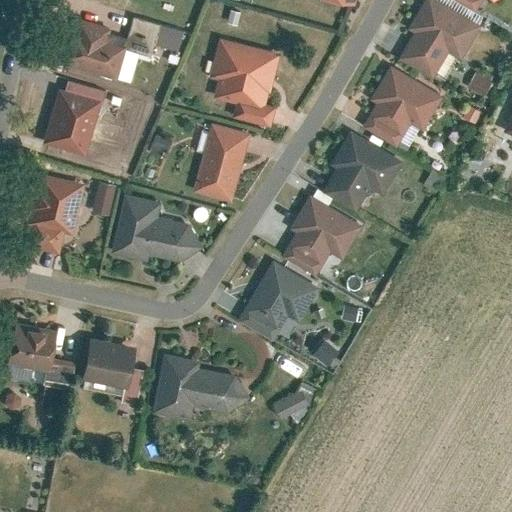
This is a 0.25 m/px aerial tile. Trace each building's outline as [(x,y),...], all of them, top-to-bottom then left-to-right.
[(399,59),(433,79),(448,54),(459,60),(479,27),(433,0),(426,0),(409,30),(414,33),(399,59)] [(454,0),(475,12),(482,0),(454,0)] [(56,63),(116,80),(126,47),(109,42),(112,29),(76,19),(73,29),(66,27),(56,63)] [(267,104),(281,53),(219,36),(208,77),(219,80),(214,96),(238,102),(234,116),(272,126),(277,107),(267,104)] [(377,103),(363,128),(398,147),(411,124),(424,131),(444,95),(391,65),(371,100),(377,103)] [(475,68),(466,84),(483,93),(492,77),(475,68)] [(41,144),(84,157),(104,91),(67,80),(63,91),(58,89),(41,144)] [(233,202),(251,132),(212,122),(194,192),(233,202)] [(336,168),(322,191),(356,211),(370,187),(383,195),(403,161),(350,130),(330,164),(336,168)] [(84,183),(37,172),(25,224),(30,225),(25,246),(59,254),(63,235),(71,236),(84,183)] [(91,209),(106,213),(113,182),(98,179),(91,209)] [(159,216),(163,201),(123,192),(109,253),(148,262),(150,255),(180,262),(204,247),(190,223),(159,216)] [(283,256),(317,274),(329,252),(343,260),(363,225),(309,195),(291,228),(297,231),(283,256)] [(275,262),(240,321),(273,341),(288,317),(299,323),(320,288),(275,262)] [(13,329),(6,362),(46,370),(53,337),(13,329)] [(89,339),(81,379),(126,388),(134,347),(89,339)] [(342,352),(319,340),(311,355),(333,368),(342,352)] [(162,354),(151,411),(187,418),(190,405),(227,412),(250,397),(236,374),(200,368),(201,361),(162,354)] [(276,406),(291,419),(315,392),(300,378),(276,406)]
